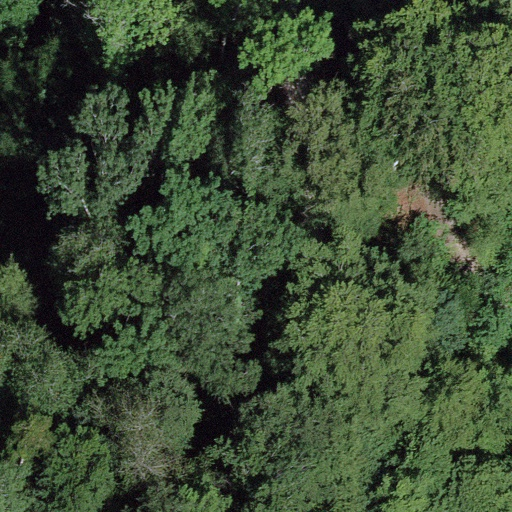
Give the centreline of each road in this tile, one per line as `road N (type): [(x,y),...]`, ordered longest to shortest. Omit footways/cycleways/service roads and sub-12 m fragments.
road 1 (track): [(263,0),(299,319),(302,511)]
road 2 (track): [(262,17),(418,286),(484,333),(511,331)]
